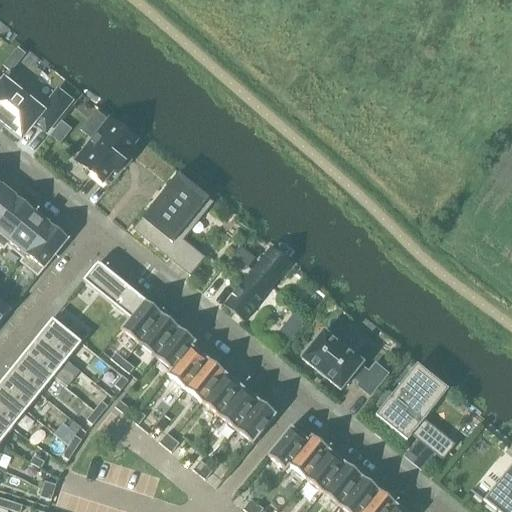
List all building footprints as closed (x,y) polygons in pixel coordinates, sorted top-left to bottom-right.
[(18,49),(3,67),(10,73),(25,55),(18,49)] [(3,83),(0,87),(0,121),(20,138),(33,123),(45,133),(70,102),(57,92),(40,113),(3,83)] [(102,184),(112,171),(116,174),(133,154),(129,150),(136,142),(109,120),(75,162),(102,184)] [(71,130),(61,122),(49,137),(59,145),(71,130)] [(183,245),(175,238),(205,201),(177,178),(135,231),(171,260),(183,245)] [(0,219),(16,199),(0,186),(0,219)] [(16,199),(0,219),(0,248),(3,251),(33,213),(16,199)] [(33,213),(3,251),(4,251),(7,247),(22,260),(19,264),(20,264),(50,227),(33,213)] [(50,227),(20,264),(37,278),(67,241),(50,227)] [(270,248),(223,307),(244,324),(278,281),(282,284),(291,273),(287,270),(291,265),(270,248)] [(232,257),(247,269),(254,260),(240,248),(232,257)] [(128,320),(143,302),(100,268),(101,267),(97,264),(95,267),(82,283),(128,320)] [(10,295),(1,287),(0,288),(0,297),(5,301),(10,295)] [(137,345),(161,316),(143,302),(128,320),(120,331),(137,345)] [(0,324),(9,312),(0,304),(0,324)] [(161,316),(137,345),(155,359),(178,330),(161,316)] [(37,339),(66,362),(80,344),(51,321),(37,339)] [(88,335),(82,330),(74,339),(81,344),(88,335)] [(155,359),(170,372),(171,373),(191,348),(192,349),(196,345),(178,330),(155,359)] [(369,397),(387,375),(374,365),(368,374),(360,367),(362,365),(323,333),(301,360),(340,392),(351,378),(359,384),(357,387),(369,397)] [(23,356),(52,379),(66,362),(37,339),(23,356)] [(171,373),(170,372),(166,377),(184,391),(208,362),(192,349),(191,348),(171,373)] [(110,361),(119,368),(124,362),(115,354),(110,361)] [(10,372),(39,396),(52,379),(23,356),(10,372)] [(124,362),(119,368),(129,376),(134,370),(124,362)] [(225,376),(208,362),(184,391),(201,405),(225,376)] [(0,384),(0,392),(25,413),(39,396),(10,372),(0,384)] [(388,392),(375,408),(380,411),(375,418),(406,443),(411,437),(442,462),(454,446),(423,421),(427,416),(418,408),(433,390),(411,373),(392,396),(388,392)] [(242,390),(225,376),(201,405),(218,419),(242,390)] [(121,378),(114,387),(120,392),(128,383),(121,378)] [(259,403),(242,390),(218,419),(235,432),(259,403)] [(0,420),(12,429),(25,413),(0,392),(0,420)] [(129,410),(119,402),(114,409),(124,417),(129,410)] [(101,403),(93,412),(100,417),(107,408),(101,403)] [(259,403),(235,432),(252,446),(276,417),(259,403)] [(100,417),(93,412),(86,422),(92,427),(100,417)] [(137,428),(145,418),(139,413),(131,422),(137,428)] [(0,443),(12,429),(0,420),(0,443)] [(307,443),(306,442),(290,429),(266,458),(285,473),(289,468),(288,467),(307,443)] [(165,450),(172,440),(166,435),(158,444),(165,450)] [(74,437),(68,448),(75,452),(81,442),(74,437)] [(310,437),(306,442),(307,443),(288,467),(289,468),(305,481),(328,452),(310,437)] [(179,445),(172,440),(165,450),(171,455),(179,445)] [(75,452),(68,448),(61,458),(68,462),(75,452)] [(321,495),(345,466),(328,452),(305,481),(321,495)] [(33,458),(29,465),(40,471),(44,464),(33,458)] [(198,477),(206,467),(199,462),(192,472),(198,477)] [(494,511),(511,511),(511,465),(482,502),(494,511)] [(362,479),(345,466),(321,495),(338,508),(362,479)] [(212,472),(206,467),(198,477),(204,482),(212,472)] [(363,511),(379,493),(362,479),(338,508),(342,511),(363,511)] [(44,483),(42,491),(49,493),(52,486),(44,483)] [(49,493),(42,491),(39,498),(47,501),(49,493)] [(391,511),(396,507),(379,493),(363,511),(391,511)] [(0,508),(8,511),(10,504),(0,500),(0,508)] [(243,511),(251,511),(256,506),(249,501),(242,511),(243,511)]
